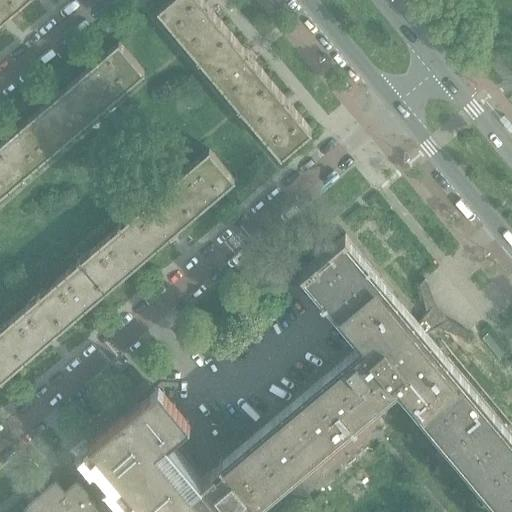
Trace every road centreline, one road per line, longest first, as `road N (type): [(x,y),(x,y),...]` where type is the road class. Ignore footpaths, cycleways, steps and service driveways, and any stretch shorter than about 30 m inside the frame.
road 1 (residential): [(394,106),(0,446)]
road 2 (secondary): [(394,106),(511,245)]
road 3 (secondary): [(303,0),(394,106)]
road 4 (residential): [(93,0),(0,79)]
